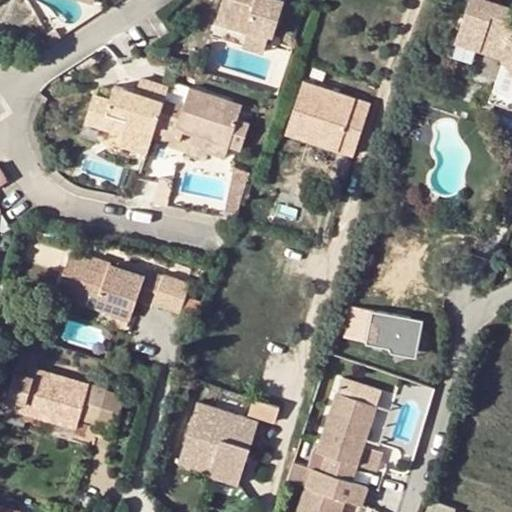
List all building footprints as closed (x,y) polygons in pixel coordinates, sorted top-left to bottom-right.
[(221,0),(213,27),(243,36),(244,32),(266,38),(270,39),(282,3),(282,0),(221,0)] [(511,8),(486,0),(469,0),(455,40),(505,57),(511,65),(511,95),(507,110),(511,111),(511,35),(511,36),(511,35),(511,8)] [(48,32),(55,43),(64,37),(57,27),(48,32)] [(243,36),(240,45),(262,52),(266,38),(244,32),(243,36)] [(507,110),(511,95),(511,65),(505,57),(489,104),(507,110)] [(285,133),(307,140),(309,133),(341,144),(338,151),(354,156),(372,102),(304,79),(285,133)] [(153,133),(164,100),(167,88),(140,80),(135,94),(115,88),(110,99),(94,95),(85,124),(121,134),(119,144),(147,152),(153,133)] [(167,88),(164,100),(153,133),(173,139),(175,130),(195,136),(228,146),(241,106),(168,85),(167,88)] [(309,133),(307,140),(338,151),(341,144),(309,133)] [(195,136),(191,146),(225,156),(228,146),(195,136)] [(0,184),(12,176),(1,160),(0,160),(0,184)] [(225,209),(223,216),(234,219),(247,178),(233,175),(225,209)] [(160,177),(154,203),(168,205),(174,180),(160,177)] [(179,310),(189,282),(164,273),(162,275),(145,270),(143,274),(71,249),(57,292),(129,317),(135,298),(152,303),(154,301),(179,310)] [(353,301),(345,336),(417,352),(425,318),(353,301)] [(21,349),(17,363),(37,369),(41,355),(21,349)] [(17,363),(14,363),(2,405),(74,427),(77,416),(95,422),(94,426),(115,432),(126,395),(37,369),(17,363)] [(342,376),(319,451),(326,453),(320,470),(353,481),(382,389),(342,376)] [(273,408),(250,400),(245,413),(269,422),(273,408)] [(196,401),(179,450),(209,461),(205,473),(234,484),(254,422),(196,401)] [(209,461),(179,450),(174,463),(205,473),(209,461)] [(289,480),(306,486),(312,467),(295,462),(289,480)] [(320,470),(312,467),(306,486),(297,511),(340,511),(345,499),(363,505),(369,486),(353,481),(320,470)] [(430,502),(425,511),(454,511),(455,511),(430,502)]
